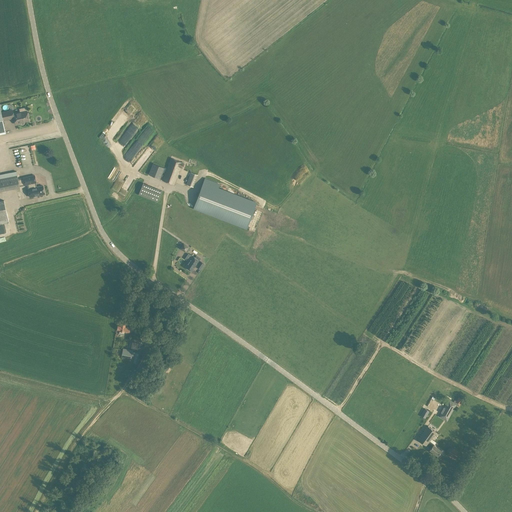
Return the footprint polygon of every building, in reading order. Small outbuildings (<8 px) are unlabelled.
[(12,110),(1,112),(3,120),(14,118),(15,124),(21,123),(20,122),(24,121),(29,120),(27,111),(20,112),(13,113),(12,110)] [(171,158),(162,180),(174,185),(179,170),(180,170),(181,167),(182,168),(184,163),(171,158)] [(164,168),(153,163),(149,174),(160,179),(164,168)] [(186,184),(193,187),(198,175),(191,172),(186,184)] [(30,197),(40,195),(45,194),(43,185),(36,187),(35,183),(36,183),(34,175),(23,178),(18,179),(17,175),(0,178),(0,191),(19,187),(20,187),(20,186),(25,185),(24,184),(27,183),(30,197)] [(247,228),(256,204),(218,189),(220,185),(205,179),(194,208),(247,228)] [(143,183),(138,194),(157,202),(162,190),(143,183)] [(0,223),(9,222),(4,200),(0,201),(0,223)] [(182,242),(179,247),(181,248),(185,251),(187,252),(190,248),(188,247),(184,244),(182,242)] [(192,271),(200,258),(197,256),(195,258),(192,255),(187,262),(188,262),(185,267),(192,271)] [(126,326),(126,323),(124,323),(123,322),(122,322),(121,322),(120,322),(120,325),(118,324),(117,330),(119,330),(119,331),(125,332),(125,331),(129,332),(129,331),(130,331),(131,327),(130,327),(130,326),(126,326)] [(133,350),(123,348),(121,357),(131,359),(133,350)] [(463,399),(458,397),(456,402),(455,403),(448,399),(439,416),(447,421),(456,404),(458,405),(459,403),(460,404),(463,399)] [(429,411),(424,408),(420,415),(425,418),(429,411)] [(436,432),(427,426),(418,439),(426,446),(426,445),(430,448),(429,450),(437,456),(441,450),(434,445),(434,444),(429,441),(436,432)] [(459,451),(452,447),(448,448),(447,451),(446,454),(454,459),(458,458),(459,455),(459,451)]
